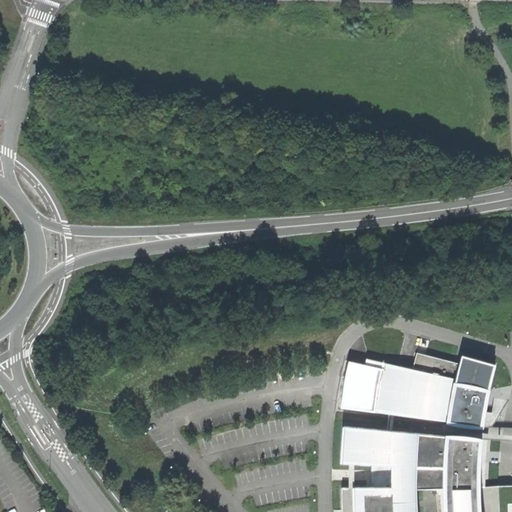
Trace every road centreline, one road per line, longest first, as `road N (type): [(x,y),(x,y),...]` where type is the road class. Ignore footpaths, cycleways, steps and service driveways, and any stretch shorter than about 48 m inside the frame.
road 1 (primary): [(511,198),(224,231)]
road 2 (primary): [(37,288),(67,267),(224,231)]
road 3 (primary): [(224,231),(64,228),(33,217)]
